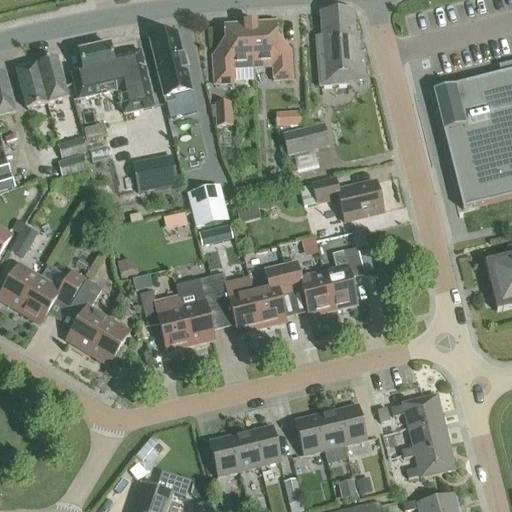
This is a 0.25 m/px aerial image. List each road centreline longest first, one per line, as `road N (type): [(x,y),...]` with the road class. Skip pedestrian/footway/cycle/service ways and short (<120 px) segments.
road 1 (unclassified): [(456,342),(114,425)]
road 2 (unclassified): [(456,342),(374,0)]
road 3 (tertiary): [(0,43),(237,0)]
road 4 (unclassified): [(114,425),(0,358)]
road 5 (unclassified): [(497,511),(469,390)]
